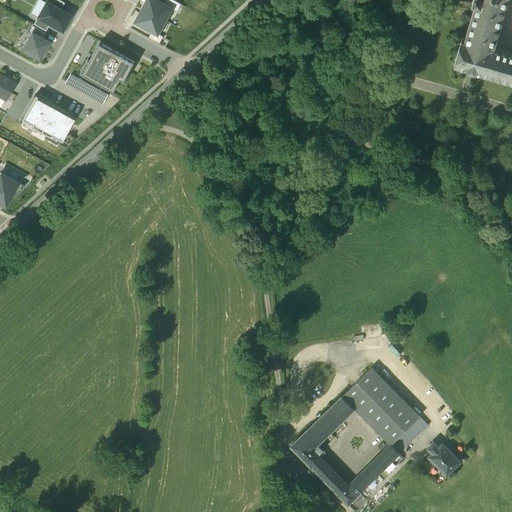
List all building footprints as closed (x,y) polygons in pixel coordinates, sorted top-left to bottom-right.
[(46,3),(39,0),(38,0),(31,13),(38,17),(37,18),(49,24),(62,31),(70,16),(60,10),(46,2),(46,3)] [(64,3),(57,0),(47,0),(46,2),(60,10),(64,3)] [(155,0),(147,0),(143,8),(165,20),(172,9),(164,4),(155,0)] [(165,0),(164,4),(172,9),(177,12),(181,5),(172,0),(165,0)] [(511,54),(493,49),(507,0),(473,0),(472,3),(475,4),(464,41),(461,40),(454,64),(468,69),(467,69),(475,71),(511,81),(511,54)] [(158,34),(165,20),(143,8),(135,22),(152,31),(158,34)] [(49,24),(37,18),(34,25),(46,31),(49,24)] [(30,32),(32,33),(43,39),(46,34),(33,27),(30,32)] [(158,34),(152,31),(149,37),(159,43),(163,37),(158,34)] [(22,50),(40,59),(49,42),(43,39),(32,33),(22,50)] [(80,74),(114,93),(121,80),(125,82),(135,62),(99,43),(91,59),(89,58),(80,74)] [(15,83),(0,75),(0,97),(6,100),(15,83)] [(45,102),(35,96),(22,121),(32,126),(31,128),(50,138),(51,137),(61,143),(75,118),(65,113),(66,111),(46,100),(45,102)] [(18,183),(0,173),(0,205),(5,208),(18,183)] [(503,212),(476,199),(471,211),(498,223),(503,212)] [(371,367),(343,395),(354,407),(390,444),(391,444),(419,416),(371,367)] [(342,395),(330,407),(291,445),(303,458),(303,459),(305,461),(305,460),(307,462),(306,462),(308,464),(309,464),(311,466),(320,457),(325,452),(317,444),(342,419),(354,407),(343,395),(342,395)] [(419,416),(391,444),(399,453),(428,425),(419,416)] [(433,442),(427,448),(432,453),(438,447),(433,442)] [(432,453),(428,457),(446,475),(460,461),(442,443),(438,447),(432,453)] [(348,485),(340,477),(320,457),(311,466),(331,486),(348,504),(399,453),(391,444),(390,444),(348,485)]
